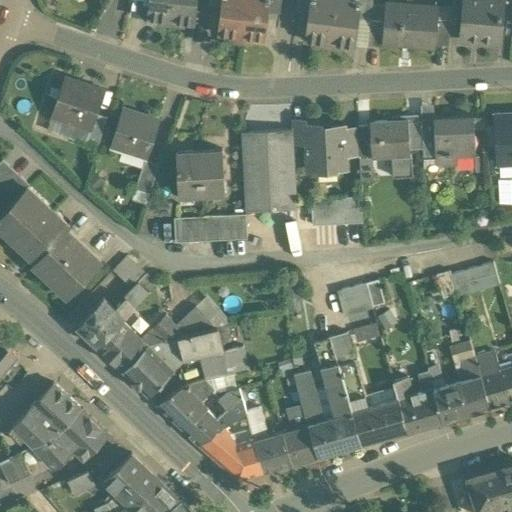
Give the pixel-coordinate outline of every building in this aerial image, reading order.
[(148,0),(147,17),(164,19),(163,24),(170,24),(173,0),(148,0)] [(173,0),(170,24),(177,25),(178,21),(194,23),(197,0),(173,0)] [(221,0),(221,6),(217,33),(234,35),(233,41),(240,42),(245,0),(221,0)] [(245,0),(240,42),(248,43),(248,37),(265,39),(268,11),(269,0),(245,0)] [(269,0),(268,11),(280,13),(281,0),(269,0)] [(297,0),(296,10),(308,11),(309,0),(297,0)] [(309,0),(308,11),(305,38),(322,40),(321,44),(329,45),(335,0),(309,0)] [(355,0),(354,0),(335,0),(329,45),(338,46),(338,42),(355,44),(359,17),(361,1),(355,0)] [(372,0),(354,0),(355,0),(361,1),(359,17),(370,19),(372,0)] [(437,0),(386,0),(385,21),(383,42),(434,46),(435,43),(436,18),(437,0)] [(502,0),(464,0),(464,4),(462,32),(461,37),(499,40),(502,0)] [(464,4),(452,3),(451,18),(450,31),(462,32),(464,4)] [(451,18),(436,18),(435,43),(448,44),(450,31),(451,18)] [(385,21),(370,19),(367,45),(383,47),(383,42),(385,21)] [(104,89),(66,77),(53,115),(91,128),(104,89)] [(432,106),(421,107),(422,120),(423,147),(434,147),(433,118),(432,106)] [(159,121),(122,109),(111,144),(147,156),(159,121)] [(473,115),(433,118),(434,147),(435,157),(475,155),(473,115)] [(306,117),(292,118),(292,128),(293,142),(306,141),(305,123),(307,123),(306,117)] [(511,118),(498,120),(499,154),(511,153),(511,118)] [(408,119),(370,120),(370,124),(372,156),(392,155),(393,175),(412,174),(411,148),(410,121),(408,121),(408,119)] [(422,120),(410,121),(411,148),(423,147),(422,120)] [(345,124),(321,125),(321,122),(307,123),(305,123),(306,141),(307,169),(318,169),(318,170),(337,169),(337,168),(347,167),(347,155),(345,127),(345,124)] [(358,124),(358,126),(360,157),(372,156),(370,124),(358,124)] [(358,126),(345,127),(347,155),(359,154),(358,126)] [(292,128),(242,131),(246,210),(297,207),(293,142),(292,128)] [(222,148),(175,151),(178,197),(225,194),(222,148)] [(372,156),(360,157),(362,179),(373,178),(372,156)] [(3,159),(0,162),(0,186),(14,200),(27,186),(29,183),(3,159)] [(144,160),(135,188),(149,193),(159,165),(144,160)] [(70,226),(27,186),(14,200),(0,214),(0,226),(35,260),(32,263),(68,297),(101,262),(67,229),(70,226)] [(361,195),(311,197),(312,224),(363,221),(361,195)] [(178,207),(178,217),(203,215),(202,206),(178,207)] [(247,238),(246,213),(203,215),(178,217),(174,217),(175,241),(247,238)] [(114,268),(131,285),(144,271),(127,255),(114,268)] [(493,260),(451,273),(456,292),(457,296),(499,283),(493,260)] [(449,269),(436,273),(443,296),(456,292),(451,273),(449,269)] [(147,274),(138,282),(148,292),(156,283),(147,274)] [(378,278),(366,281),(372,304),(384,301),(378,278)] [(366,281),(337,289),(344,314),(373,306),(372,304),(366,281)] [(138,282),(129,293),(126,297),(135,305),(148,292),(138,282)] [(209,293),(195,305),(215,328),(217,327),(234,323),(209,293)] [(103,296),(76,325),(96,345),(121,319),(135,305),(126,297),(116,308),(103,296)] [(195,305),(176,323),(187,334),(201,331),(215,328),(195,305)] [(176,323),(165,313),(141,338),(148,344),(161,341),(187,334),(176,323)] [(121,319),(96,345),(123,370),(148,344),(141,338),(121,319)] [(377,321),(355,326),(357,339),(380,334),(377,321)] [(217,327),(215,328),(201,331),(207,353),(223,349),(217,327)] [(346,330),(330,335),(338,362),(354,358),(346,330)] [(187,334),(161,341),(163,349),(158,354),(148,344),(123,370),(148,395),(183,359),(200,355),(207,353),(201,331),(187,334)] [(0,375),(20,352),(0,335),(0,375)] [(338,362),(330,335),(313,340),(334,412),(332,416),(352,410),(338,362)] [(462,360),(475,356),(470,340),(457,344),(462,360)] [(223,349),(207,353),(200,355),(206,378),(226,373),(250,368),(244,344),(223,349)] [(494,350),(475,356),(480,374),(500,369),(494,350)] [(462,365),(464,372),(474,374),(475,376),(480,374),(475,356),(462,360),(456,361),(457,366),(462,365)] [(398,396),(368,405),(354,358),(338,362),(352,410),(361,443),(407,429),(398,396)] [(511,365),(500,369),(480,374),(489,406),(511,399),(511,365)] [(309,369),(293,373),(300,398),(303,407),(308,423),(324,418),(309,369)] [(428,370),(419,373),(423,388),(433,386),(428,370)] [(206,378),(184,384),(192,391),(208,394),(217,392),(222,389),(221,385),(229,384),(226,373),(206,378)] [(475,376),(433,388),(442,419),(489,406),(480,374),(475,376)] [(408,376),(393,380),(398,396),(412,392),(408,376)] [(54,382),(13,425),(33,445),(57,433),(82,408),(54,382)] [(239,387),(242,395),(246,410),(260,406),(254,383),(239,387)] [(184,384),(157,403),(183,429),(207,407),(192,391),(184,384)] [(412,392),(398,396),(407,429),(442,419),(433,388),(433,386),(423,388),(412,392)] [(207,407),(183,429),(197,442),(224,424),(246,410),(242,395),(237,399),(235,396),(230,400),(232,403),(216,417),(207,407)] [(300,398),(290,401),(287,407),(288,412),(289,412),(288,411),(303,407),(300,398)] [(260,406),(246,410),(249,422),(264,418),(260,406)] [(110,433),(82,407),(82,408),(57,433),(33,445),(52,467),(62,462),(61,462),(73,450),(84,460),(110,433)] [(303,407),(288,411),(289,412),(293,427),(282,430),(291,462),(318,455),(308,423),(303,407)] [(224,424),(231,436),(252,430),(249,422),(246,410),(224,424)] [(324,418),(308,423),(318,455),(361,443),(352,410),(332,416),(324,418)] [(264,418),(249,422),(252,430),(254,438),(268,434),(264,418)] [(224,424),(197,442),(209,452),(210,451),(235,443),(231,436),(224,424)] [(268,434),(254,438),(263,471),(291,462),(282,430),(268,434)] [(235,443),(210,451),(209,452),(234,474),(243,476),(263,471),(254,438),(235,443)] [(131,452),(104,478),(118,491),(109,501),(96,507),(98,511),(114,511),(132,504),(159,479),(159,478),(131,452)] [(22,453),(0,463),(9,483),(31,473),(22,453)] [(94,463),(67,478),(74,492),(102,478),(94,463)] [(511,464),(496,469),(506,502),(511,500),(511,464)] [(496,469),(468,477),(471,489),(466,491),(469,501),(474,499),(478,511),(494,511),(493,506),(506,502),(496,469)] [(159,479),(132,504),(114,511),(137,511),(139,511),(140,511),(161,511),(181,499),(159,479)] [(194,511),(181,499),(161,511),(194,511)]
